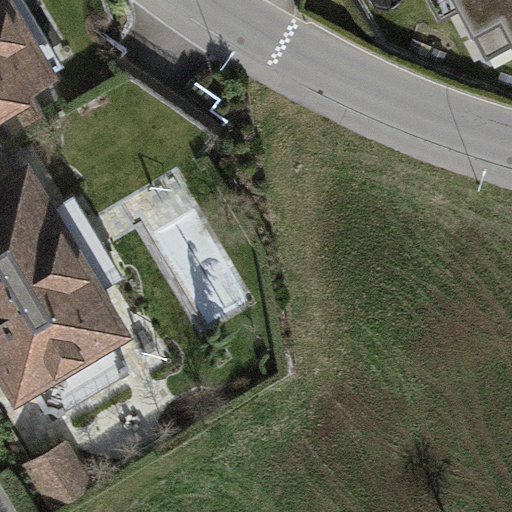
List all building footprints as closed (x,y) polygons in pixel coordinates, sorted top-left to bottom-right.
[(0,0),(0,111),(60,76),(14,0),(0,0)] [(511,0),(433,0),(444,19),(465,8),(491,57),(511,45),(511,0)] [(135,334),(32,162),(0,180),(0,370),(19,403),(135,334)] [(213,327),(250,302),(211,244),(174,269),(213,327)] [(94,479),(67,437),(27,462),(53,505),(94,479)]
